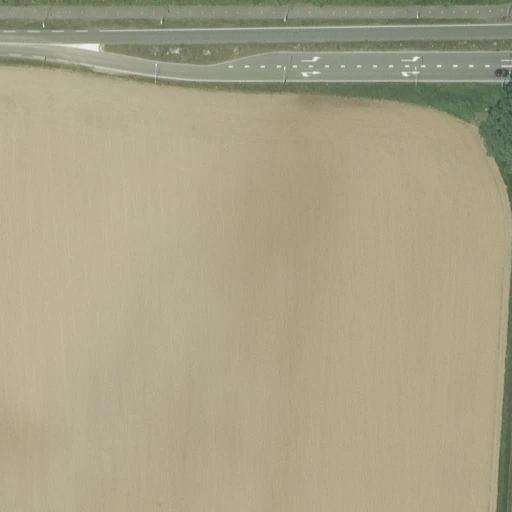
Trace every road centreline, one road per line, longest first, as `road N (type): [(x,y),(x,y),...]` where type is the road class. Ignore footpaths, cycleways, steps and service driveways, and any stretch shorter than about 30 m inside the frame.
road 1 (tertiary): [(40,44),(177,75),(511,67)]
road 2 (tertiary): [(511,33),(40,44)]
